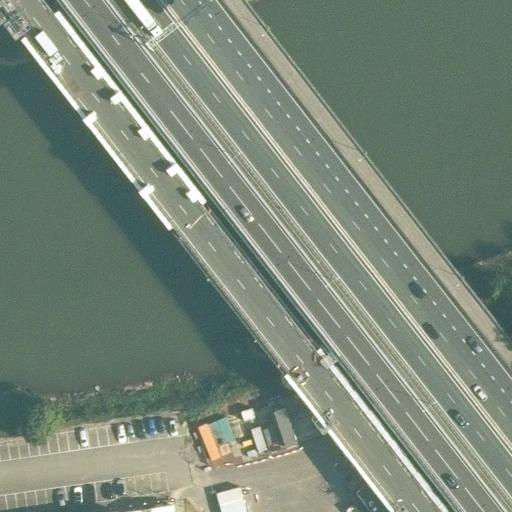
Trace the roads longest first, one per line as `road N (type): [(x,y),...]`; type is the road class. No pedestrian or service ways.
road 1 (motorway): [(86,0),(485,511)]
road 2 (motorway): [(21,0),(420,511)]
road 3 (motorway): [(511,445),(164,0)]
